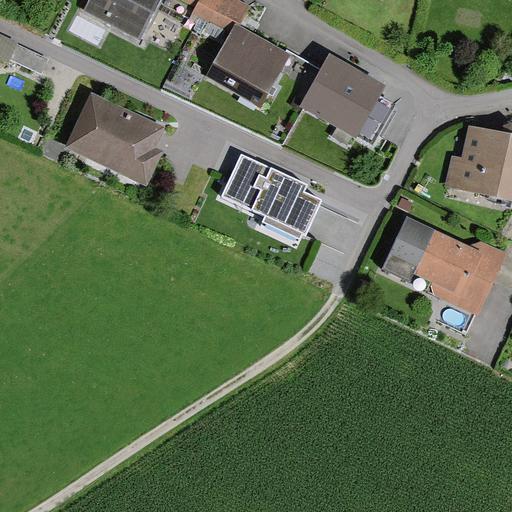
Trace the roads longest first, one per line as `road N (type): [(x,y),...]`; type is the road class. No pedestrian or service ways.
road 1 (residential): [(0,28),(381,207)]
road 2 (track): [(339,295),(299,338),(38,511)]
road 3 (residential): [(273,0),(456,108)]
road 4 (residential): [(456,108),(415,137),(381,207)]
